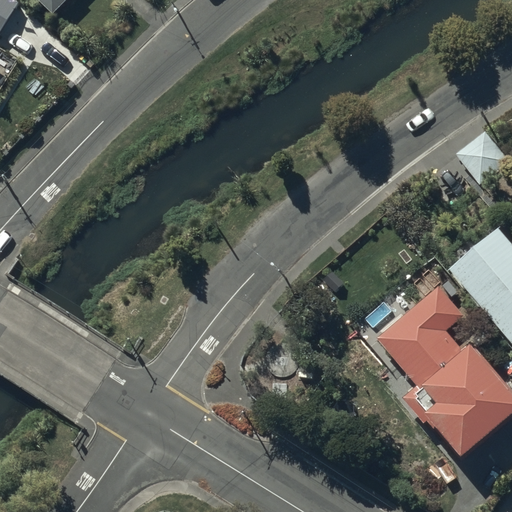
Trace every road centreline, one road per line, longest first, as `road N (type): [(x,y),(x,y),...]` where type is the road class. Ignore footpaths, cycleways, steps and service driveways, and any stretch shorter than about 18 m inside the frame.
road 1 (residential): [(148,415),(213,325),(304,223),(364,171),(511,70)]
road 2 (residential): [(0,232),(103,122),(241,0)]
road 3 (residential): [(305,511),(148,415)]
road 4 (residential): [(0,324),(148,415)]
road 5 (residential): [(76,511),(148,415)]
